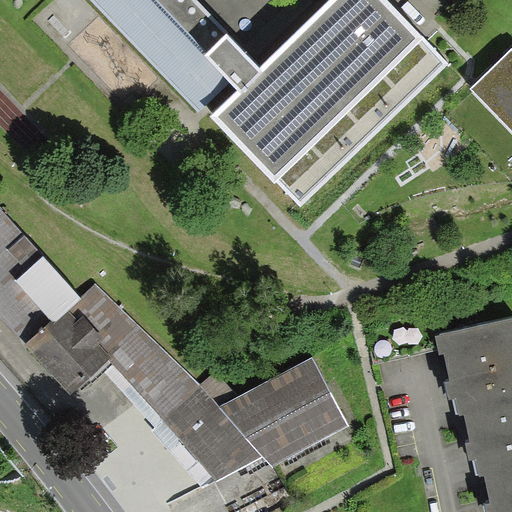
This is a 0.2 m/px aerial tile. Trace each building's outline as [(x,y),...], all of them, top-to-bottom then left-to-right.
[(90,0),(200,113),(233,82),(152,0),(90,0)] [(299,206),(443,66),(381,0),(335,0),(334,1),(264,71),(193,0),(152,0),(233,82),(244,93),(215,118),(299,206)] [(511,53),(473,92),(511,130),(511,53)] [(274,468),(348,428),(315,357),(222,406),(97,286),(81,299),(0,208),(0,322),(4,319),(73,392),(107,361),(121,376),(219,482),(262,456),(274,468)] [(489,511),(511,511),(511,327),(441,341),(444,357),(452,355),(457,384),(448,386),(451,402),(460,400),(464,417),(474,415),(480,446),(471,448),(475,464),(483,462),(487,479),(493,478),(499,509),(489,511)]
